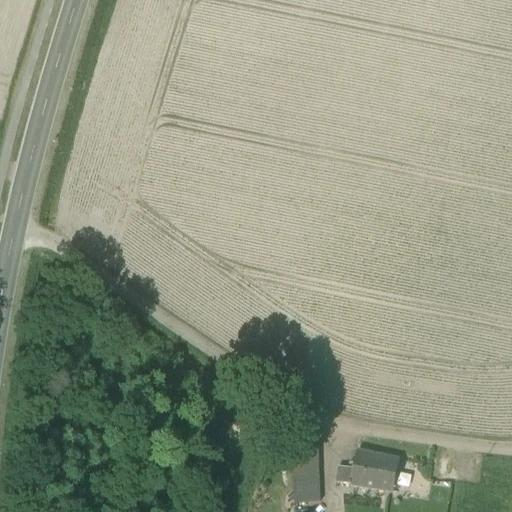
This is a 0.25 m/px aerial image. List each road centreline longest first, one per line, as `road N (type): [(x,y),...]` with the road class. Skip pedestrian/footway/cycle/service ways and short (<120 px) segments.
road 1 (unclassified): [(511,452),(323,424),(14,219)]
road 2 (tertiary): [(14,219),(76,0)]
